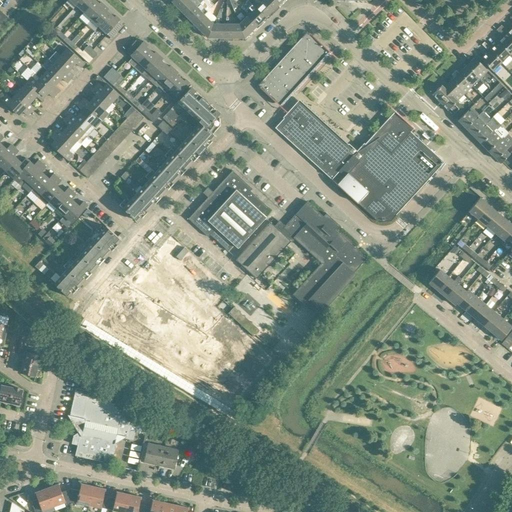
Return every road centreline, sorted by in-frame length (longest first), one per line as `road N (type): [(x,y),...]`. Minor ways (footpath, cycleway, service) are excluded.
road 1 (residential): [(469,151),(399,227),(382,235),(248,118)]
road 2 (residential): [(469,151),(303,12)]
road 3 (residential): [(31,140),(148,10)]
road 4 (residential): [(205,498),(56,464)]
road 5 (residential): [(408,0),(461,52),(511,1)]
road 6 (residential): [(139,237),(31,140)]
road 7 (residential): [(166,208),(248,118)]
road 8 (residential): [(511,376),(420,297)]
